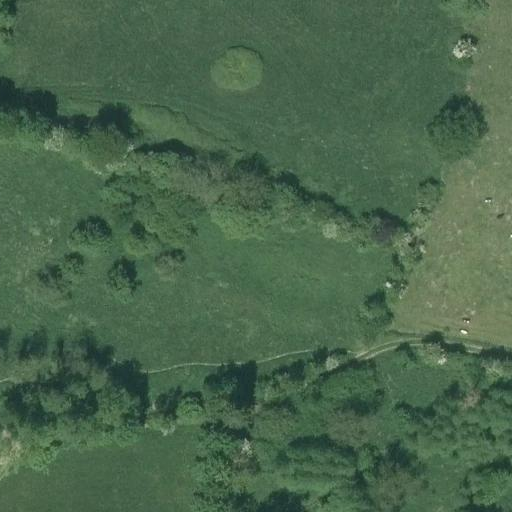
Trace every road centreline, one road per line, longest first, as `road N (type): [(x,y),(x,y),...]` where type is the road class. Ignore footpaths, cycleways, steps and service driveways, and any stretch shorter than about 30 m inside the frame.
road 1 (track): [(375,342),(251,415)]
road 2 (track): [(511,353),(375,342)]
